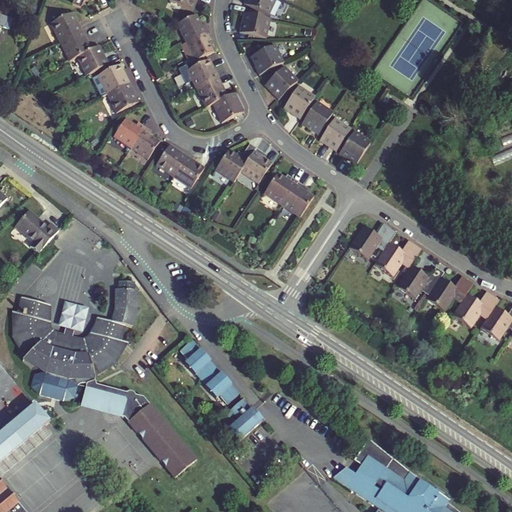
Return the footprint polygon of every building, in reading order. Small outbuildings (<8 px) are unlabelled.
[(73,0),(72,5),(81,9),(84,2),(82,0),(73,0)] [(197,0),(170,0),(169,4),(188,13),(193,1),(196,2),(197,0)] [(269,17),(278,0),(246,0),(245,4),(269,17)] [(191,14),(196,2),(193,1),(188,13),(191,14)] [(0,26),(9,30),(13,20),(0,15),(0,26)] [(267,40),(272,20),(250,15),(248,21),(244,20),(240,34),(267,40)] [(74,30),(77,28),(71,16),(68,18),(74,30)] [(175,25),(185,44),(206,34),(203,28),(198,30),(192,17),(175,25)] [(51,26),(60,45),(80,35),(77,28),(74,30),(68,18),(51,26)] [(206,34),(185,44),(194,62),(210,54),(205,43),(209,41),(206,34)] [(60,45),(69,63),(77,59),(86,55),(80,41),(83,40),(80,35),(60,45)] [(89,53),(83,40),(80,41),(86,55),(89,53)] [(98,49),(95,50),(101,62),(103,61),(98,49)] [(252,65),(258,77),(282,66),(274,49),(255,58),(257,63),(252,65)] [(77,59),(86,79),(107,69),(103,61),(101,62),(95,50),(94,51),(89,53),(86,55),(77,59)] [(190,94),(195,92),(216,81),(207,62),(185,72),(190,83),(186,85),(190,94)] [(122,80),(125,79),(119,66),(115,68),(122,80)] [(97,77),(107,97),(129,86),(125,79),(122,80),(115,68),(97,77)] [(276,102),(297,83),(284,69),(267,84),(270,88),(267,91),(276,102)] [(204,109),(210,106),(225,99),(216,81),(195,92),(204,109)] [(116,116),(135,107),(130,97),(133,95),(129,86),(107,97),(116,116)] [(286,113),(298,121),(314,99),(298,87),(284,106),(289,109),(286,113)] [(392,97),(387,94),(381,104),(387,107),(392,97)] [(130,97),(135,107),(138,105),(133,95),(130,97)] [(225,99),(210,106),(219,125),(236,116),(229,103),(232,101),(230,96),(225,99)] [(239,115),(232,101),(229,103),(236,116),(239,115)] [(317,136),(334,114),(318,102),(304,121),(309,125),(306,128),(317,136)] [(114,137),(131,149),(145,129),(138,124),(135,128),(125,121),(114,137)] [(334,154),(350,133),(334,121),(320,139),(325,143),(323,146),(334,154)] [(151,134),(145,129),(131,149),(147,161),(158,145),(148,138),(151,134)] [(365,151),(368,146),(353,134),(338,153),(343,156),(340,159),(353,168),(365,151)] [(250,162),(257,152),(250,148),(244,158),(250,162)] [(155,166),(173,178),(186,159),(179,153),(177,157),(167,149),(155,166)] [(250,162),(241,174),(259,186),(271,168),(264,164),(259,160),(262,156),(257,152),(250,162)] [(240,162),(237,160),(228,154),(216,171),(235,184),(241,174),(250,162),(244,158),(240,162)] [(259,160),(264,164),(267,159),(262,156),(259,160)] [(193,163),(186,159),(173,178),(191,191),(203,175),(190,166),(193,163)] [(267,195),(285,207),(300,185),(295,181),(292,185),(287,181),(280,177),(267,195)] [(307,189),(300,185),(285,207),(299,217),(312,199),(308,196),(304,193),(307,189)] [(0,192),(0,212),(10,200),(0,192)] [(41,255),(61,231),(52,224),(49,228),(31,214),(18,230),(36,245),(33,249),(41,255)] [(363,228),(349,250),(370,263),(378,251),(383,254),(390,245),(396,235),(384,227),(377,237),(363,228)] [(383,254),(375,267),(393,279),(401,266),(407,271),(410,266),(420,252),(408,244),(402,253),(390,245),(383,254)] [(440,279),(444,274),(436,269),(429,279),(410,266),(407,271),(396,286),(417,301),(425,289),(430,293),(440,279)] [(453,288),(440,279),(430,293),(425,301),(444,314),(453,301),(459,305),(465,295),(472,285),(461,278),(453,288)] [(52,309),(24,301),(20,317),(17,316),(14,340),(17,340),(27,362),(48,374),(47,377),(36,380),(33,390),(41,398),(64,404),(75,402),(78,391),(80,389),(84,388),(89,388),(87,391),(128,402),(129,404),(124,420),(127,421),(178,482),(200,465),(147,401),(139,398),(136,396),(133,395),(129,396),(99,388),(97,380),(116,367),(118,369),(129,346),(124,345),(129,329),(136,331),(141,314),(141,294),(139,286),(123,286),(123,294),(120,294),(119,313),(115,326),(101,322),(99,328),(91,341),(87,343),(82,344),(75,342),(76,338),(67,335),(66,339),(59,337),(54,335),(52,330),(52,309)] [(459,305),(450,317),(470,331),(479,318),(485,322),(494,308),(499,301),(486,294),(479,305),(465,295),(459,305)] [(485,322),(480,328),(499,342),(508,329),(511,332),(511,311),(508,317),(494,308),(485,322)] [(245,398),(197,344),(185,355),(193,364),(189,367),(200,379),(201,379),(211,390),(210,391),(221,403),(224,400),(233,408),(245,398)] [(128,402),(87,391),(82,409),(124,420),(129,404),(128,402)] [(247,404),(235,415),(244,425),(234,433),(245,445),(255,437),(268,424),(257,412),(255,415),(252,411),(253,410),(247,404)] [(0,509),(11,501),(0,487),(0,469),(47,431),(52,427),(36,409),(0,438),(0,509)] [(0,469),(0,483),(54,439),(47,431),(0,469)] [(373,444),(358,466),(363,469),(363,468),(366,470),(364,472),(369,476),(369,475),(372,477),(370,479),(382,487),(383,485),(390,490),(387,494),(385,497),(378,492),(367,484),(360,479),(356,485),(347,479),(340,486),(351,492),(356,496),(357,496),(361,498),(360,499),(379,511),(456,511),(452,509),(450,511),(449,511),(446,509),(450,504),(424,486),(373,444)] [(356,485),(360,479),(352,474),(347,479),(356,485)] [(370,479),(367,484),(378,492),(380,490),(387,494),(390,490),(383,485),(382,487),(370,479)] [(20,511),(11,501),(0,509),(0,511),(20,511)]
